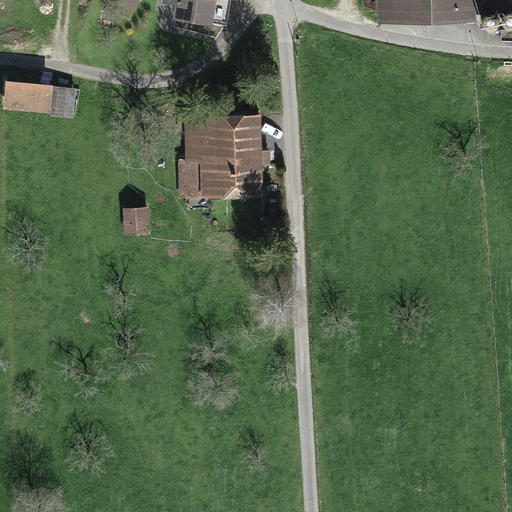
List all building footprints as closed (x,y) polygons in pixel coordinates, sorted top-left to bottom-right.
[(172,0),(180,2),(177,19),(209,25),(214,0),(172,0)] [(511,0),(379,0),(381,21),(475,18),(511,3),(511,0)] [(75,93),(6,88),(5,109),(74,114),(75,93)] [(259,140),(259,120),(185,120),(185,197),(259,197),(259,140)] [(128,213),(127,235),(148,236),(149,213),(128,213)]
